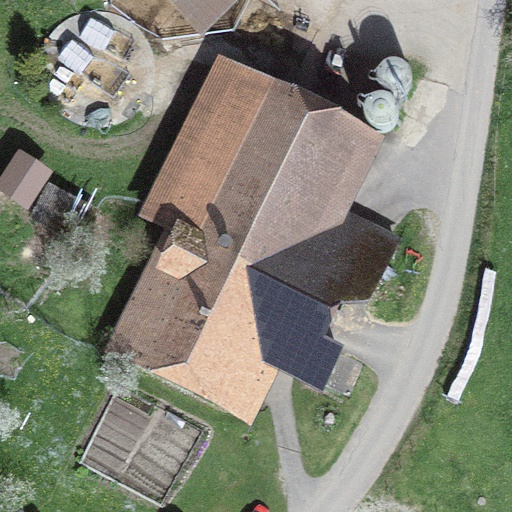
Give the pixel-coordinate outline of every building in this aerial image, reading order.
[(179,0),(188,9),(197,0),(179,0)] [(52,104),(68,118),(88,125),(109,125),(129,117),(144,102),(153,83),(154,62),(148,42),(135,26),(117,15),(96,12),(75,16),(58,27),(45,44),(40,65),(43,86),(52,104)] [(191,243),(139,348),(237,396),(258,353),(324,385),(339,354),(314,342),(331,308),(368,304),(397,245),(328,211),(358,150),(232,88),(163,229),(191,243)] [(21,164),(4,191),(27,205),(43,178),(21,164)] [(48,194),(35,221),(80,243),(93,216),(48,194)]
